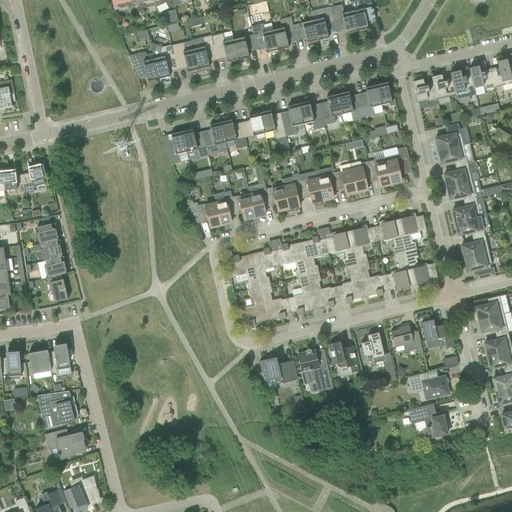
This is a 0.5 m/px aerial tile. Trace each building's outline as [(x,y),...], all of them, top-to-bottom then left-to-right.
[(138,6),(136,0),(111,0),(113,5),(117,4),(118,7),(121,9),(125,8),(127,5),(126,2),(130,1),(131,7),(138,6)] [(363,0),(358,1),(360,9),(352,11),(357,32),(368,29),(366,23),(375,21),(375,22),(376,22),(370,0),(363,0)] [(357,32),(352,11),(344,13),(342,5),(330,8),(332,16),(336,31),(345,28),(346,34),(357,32)] [(332,16),(312,21),(317,41),(328,39),(327,33),(336,31),(332,16)] [(296,40),(293,26),(291,17),(279,20),(281,28),(273,30),(278,51),(289,48),(287,42),(296,40)] [(312,21),(293,26),(296,40),(305,38),(306,44),(317,41),(312,21)] [(278,51),(273,30),(264,32),(262,24),(251,27),(253,35),(256,50),(265,47),(267,53),(278,51)] [(238,60),(233,40),(225,42),(223,34),(211,36),(213,45),(217,59),(226,57),(227,63),(238,60)] [(256,50),(253,35),(233,40),(238,60),(249,58),(247,52),(256,50)] [(183,43),(172,46),(177,69),(186,67),(187,72),(198,70),(193,50),(185,52),(183,43)] [(213,45),(193,50),(198,70),(209,67),(208,61),(217,59),(213,45)] [(177,69),(172,46),(163,48),(159,56),(159,58),(154,59),(159,79),(169,77),(168,71),(177,69)] [(144,53),(143,53),(129,56),(128,53),(127,54),(138,80),(138,79),(138,78),(146,76),(148,82),(159,79),(154,59),(148,61),(146,55),(146,54),(145,53),(144,53)] [(498,69),(489,71),(493,88),(511,84),(506,60),(497,62),(498,69)] [(478,66),(469,69),(470,75),(474,88),(483,86),(483,90),(493,88),(489,71),(480,73),(478,66)] [(474,88),(470,75),(461,77),(460,71),(450,73),(452,80),(456,95),(457,99),(470,96),(475,95),(474,88)] [(456,95),(450,73),(451,80),(443,82),(441,75),(432,78),(437,100),(456,95)] [(438,105),(437,100),(432,78),(431,78),(433,84),(424,86),(422,80),(413,82),(419,110),(438,105)] [(0,107),(4,107),(4,109),(12,107),(11,103),(15,102),(14,93),(12,82),(4,84),(1,87),(2,88),(0,88),(0,107)] [(396,106),(392,88),(391,88),(391,89),(388,90),(387,83),(376,85),(381,106),(389,104),(389,107),(396,106)] [(366,94),(358,96),(363,119),(374,116),(372,108),(381,106),(376,85),(365,88),(366,94)] [(348,92),(337,95),(342,115),(350,113),(352,121),(363,119),(358,96),(349,98),(348,92)] [(342,115),(337,95),(326,97),(327,103),(319,105),(324,125),(335,123),(334,117),(342,115)] [(309,102),(298,104),(303,124),(311,122),(313,131),(325,128),(324,125),(319,105),(310,107),(309,102)] [(303,124),(298,104),(287,107),(289,113),(280,115),(286,137),(297,135),(295,126),(303,124)] [(497,104),(490,106),(492,113),(499,111),(497,104)] [(478,109),(472,110),(472,112),(473,117),(480,116),(478,109)] [(270,111),(259,114),(264,134),(272,132),(274,140),(279,139),(279,141),(278,141),(281,153),(289,151),(286,137),(280,115),(271,117),(270,111)] [(487,114),(485,122),(491,123),(494,113),(487,114)] [(264,134),(259,114),(248,116),(250,122),(241,124),(245,138),(264,134)] [(245,138),(241,124),(233,126),(231,120),(220,123),(225,143),(234,141),(236,149),(247,147),(245,138)] [(225,143),(220,123),(209,125),(211,131),(202,133),(208,156),(219,153),(217,145),(225,143)] [(445,127),(446,130),(447,136),(435,139),(437,151),(463,145),(458,124),(445,127)] [(398,131),(397,125),(385,128),(386,134),(398,131)] [(208,156),(202,133),(194,135),(192,130),(181,132),(186,152),(195,150),(197,159),(208,156)] [(186,152),(181,132),(171,135),(172,142),(169,143),(169,141),(168,142),(170,147),(166,147),(165,146),(164,146),(172,165),(180,163),(178,154),(186,152)] [(467,163),(463,145),(437,151),(440,163),(453,160),(455,166),(467,163)] [(393,150),(375,154),(376,159),(394,154),(393,150)] [(401,154),(384,158),(391,185),(402,182),(399,171),(405,170),(401,154)] [(302,155),(294,157),(296,165),(304,163),(302,155)] [(384,158),(367,162),(371,178),(377,177),(380,187),(391,185),(384,158)] [(286,159),(278,161),(279,168),(288,166),(286,159)] [(362,168),(351,171),(357,193),(368,190),(365,180),(371,178),(367,162),(360,164),(362,168)] [(467,163),(455,166),(456,172),(443,175),(446,187),(471,181),(470,175),(475,173),(477,169),(476,164),(475,162),(467,163)] [(34,191),(33,187),(45,184),(43,177),(44,177),(41,167),(40,165),(28,167),(28,170),(29,174),(22,175),(24,186),(26,194),(34,191)] [(15,170),(2,171),(4,191),(17,190),(16,187),(24,186),(22,175),(16,176),(15,173),(15,170)] [(340,171),(334,173),(337,186),(343,185),(346,195),(357,193),(351,171),(341,173),(340,171)] [(328,177),(317,179),(323,201),(334,198),(331,188),(337,186),(334,173),(327,175),(328,177)] [(306,180),(300,181),(303,194),(309,193),(312,204),(323,201),(317,179),(307,182),(306,180)] [(294,185),(283,187),(289,209),(300,207),(297,196),(303,194),(300,181),(293,183),(294,185)] [(475,195),(471,181),(446,187),(449,199),(462,196),(463,202),(476,199),(479,198),(478,195),(475,195)] [(499,186),(501,194),(511,191),(511,186),(511,184),(499,186)] [(289,209),(283,187),(273,190),(272,188),(266,189),(269,203),(275,201),(278,212),(289,209)] [(260,193),(249,195),(255,217),(266,215),(263,204),(269,203),(266,189),(259,191),(260,193)] [(255,217),(249,195),(239,198),(238,196),(232,198),(235,211),(241,209),(243,220),(255,217)] [(226,201),(215,204),(220,226),(231,223),(229,212),(235,211),(232,198),(225,199),(226,201)] [(476,199),(463,202),(465,208),(452,211),(455,223),(480,217),(476,199)] [(204,204),(198,206),(201,219),(207,218),(209,228),(220,226),(215,204),(205,206),(204,204)] [(405,253),(416,250),(414,242),(412,243),(410,235),(419,233),(419,232),(426,230),(422,216),(416,217),(415,213),(409,215),(409,217),(397,220),(405,253)] [(484,235),(480,217),(455,223),(457,235),(470,232),(472,238),(484,235)] [(405,253),(397,220),(385,223),(384,221),(378,222),(379,226),(373,227),(376,242),(383,240),(383,241),(392,239),(394,247),(392,247),(394,255),(405,253)] [(38,233),(36,233),(38,243),(39,245),(55,241),(59,240),(58,240),(57,239),(58,239),(55,228),(52,229),(51,225),(51,224),(36,228),(36,229),(37,228),(38,233)] [(360,228),(348,231),(356,264),(367,262),(365,254),(364,254),(362,246),(371,244),(370,243),(376,242),(373,227),(367,229),(366,225),(360,226),(360,228)] [(330,238),(324,239),(328,253),(334,252),(334,253),(343,251),(345,259),(343,259),(345,267),(356,264),(348,231),(336,234),(336,232),(329,234),(330,238)] [(484,235),(472,238),(473,244),(460,247),(463,259),(489,253),(484,235)] [(328,253),(324,239),(318,240),(318,237),(311,238),(312,240),(300,243),(308,276),(319,273),(317,265),(315,266),(313,258),(322,256),(322,255),(328,253)] [(37,245),(34,246),(36,251),(40,250),(42,259),(43,262),(41,262),(41,263),(45,262),(45,261),(59,258),(63,257),(63,256),(62,257),(61,255),(62,255),(60,245),(56,246),(55,241),(39,245),(37,245)] [(282,249),(276,251),(279,265),(285,264),(286,265),(294,263),(296,270),(294,271),(296,279),(308,276),(300,243),(287,246),(287,244),(281,245),(282,249)] [(263,252),(251,255),(259,288),(270,285),(268,277),(266,278),(264,270),(273,268),(273,267),(279,265),(276,251),(270,252),(269,248),(263,250),(263,252)] [(416,250),(405,253),(413,286),(425,283),(425,285),(432,283),(431,279),(437,278),(434,263),(427,265),(427,264),(418,266),(416,258),(418,258),(416,250)] [(405,253),(394,255),(395,263),(397,263),(399,271),(390,273),(391,274),(384,275),(388,290),(394,288),(395,292),(401,291),(400,289),(413,286),(405,253)] [(489,253),(463,259),(466,271),(473,269),(474,273),(473,273),(474,280),(494,276),(492,269),(491,269),(490,265),(491,265),(489,253)] [(233,261),(226,263),(230,278),(246,274),(248,282),(246,282),(248,290),(259,288),(251,255),(239,257),(238,256),(232,257),(233,261)] [(46,266),(44,266),(46,276),(47,278),(45,279),(47,279),(50,278),(60,275),(60,276),(68,274),(67,273),(66,273),(66,272),(64,261),(60,262),(59,258),(45,261),(45,262),(46,266)] [(369,270),(367,262),(356,264),(364,297),(376,295),(377,296),(383,295),(382,291),(388,290),(384,275),(378,277),(378,276),(369,278),(367,270),(369,270)] [(356,264),(345,267),(347,275),(349,274),(351,282),(342,284),(342,285),(336,287),(339,301),(345,300),(346,304),(352,302),(352,300),(364,297),(356,264)] [(0,284),(9,283),(7,272),(0,272),(0,284)] [(321,281),(319,273),(308,276),(315,309),(328,306),(328,308),(334,307),(333,303),(339,301),(336,287),(330,288),(330,287),(321,289),(319,282),(321,281)] [(60,275),(50,278),(51,282),(50,283),(52,292),(55,303),(68,299),(63,279),(61,280),(60,276),(60,275)] [(287,299),(291,313),(297,312),(298,315),(304,314),(303,312),(315,309),(308,276),(296,279),(298,287),(300,286),(302,295),(293,297),(287,299)] [(9,283),(0,284),(0,297),(11,296),(9,283)] [(272,293),(270,285),(259,288),(267,321),(279,318),(280,320),(286,318),(285,314),(291,313),(287,299),(281,300),(281,299),(272,301),(270,293),(272,293)] [(259,288),(248,290),(250,298),(252,298),(253,306),(244,308),(245,309),(238,310),(241,325),(248,323),(249,327),(256,325),(255,323),(267,321),(259,288)] [(11,296),(0,297),(0,309),(9,308),(8,296),(11,296)] [(478,320),(503,314),(499,296),(486,299),(488,305),(475,308),(478,320)] [(503,314),(478,320),(481,332),(494,329),(495,335),(508,332),(503,314)] [(454,346),(448,323),(435,327),(433,320),(421,323),(426,341),(437,339),(439,346),(446,347),(446,348),(454,346)] [(423,355),(421,348),(417,332),(417,334),(411,335),(409,325),(399,328),(399,330),(391,332),(394,347),(403,345),(405,352),(414,350),(415,351),(415,352),(416,354),(418,354),(418,356),(423,355)] [(508,332),(495,335),(496,341),(484,344),(486,356),(511,350),(511,349),(511,342),(510,342),(508,332)] [(383,361),(388,382),(396,380),(390,353),(384,354),(379,333),(367,336),(368,341),(360,343),(364,357),(372,355),(372,359),(373,359),(374,363),(383,361)] [(359,371),(354,350),(347,351),(346,349),(342,350),(340,342),(328,345),(333,364),(336,363),(336,366),(340,368),(345,367),(346,367),(345,365),(349,364),(351,373),(359,371)] [(48,353),(47,353),(50,370),(51,374),(55,373),(58,373),(58,376),(71,374),(66,344),(56,345),(53,346),(54,352),(48,353)] [(306,352),(297,354),(302,372),(301,373),(304,385),(311,384),(309,387),(310,392),(314,394),(332,389),(324,353),(323,353),(316,355),(315,352),(314,350),(311,351),(311,350),(309,349),(306,350),(305,352),(306,352)] [(37,352),(27,354),(28,354),(31,374),(33,374),(49,371),(50,370),(47,353),(47,350),(38,352),(38,351),(37,351),(37,352)] [(511,350),(486,356),(489,368),(502,365),(504,371),(511,368),(511,350)] [(0,359),(0,358),(0,363),(1,377),(1,375),(7,375),(8,377),(21,376),(19,351),(6,353),(6,358),(0,359)] [(264,373),(266,382),(274,380),(275,385),(282,383),(283,383),(297,380),(296,373),(290,375),(287,362),(278,364),(276,357),(259,361),(262,374),(264,373)] [(444,368),(458,365),(456,357),(442,360),(444,368)] [(511,368),(504,371),(505,377),(492,380),(495,392),(511,387),(511,368)] [(428,380),(426,373),(407,378),(411,393),(424,390),(425,398),(435,396),(436,397),(449,394),(446,384),(444,384),(443,377),(428,380)] [(33,385),(29,390),(36,394),(40,389),(33,385)] [(511,387),(495,392),(498,404),(511,401),(511,405),(511,387)] [(27,388),(13,389),(14,398),(27,397),(27,388)] [(361,401),(364,391),(356,389),(354,400),(361,401)] [(69,392),(69,391),(37,396),(37,397),(39,396),(41,405),(40,405),(42,414),(48,412),(51,427),(74,421),(73,418),(78,416),(75,405),(71,406),(69,398),(71,398),(70,397),(61,400),(59,393),(69,392)] [(14,403),(13,399),(3,401),(5,411),(13,410),(11,404),(14,403)] [(433,405),(408,411),(411,423),(415,423),(417,430),(425,428),(426,428),(426,429),(425,430),(424,432),(424,434),(425,436),(426,437),(428,438),(430,438),(434,437),(441,436),(447,434),(443,416),(436,417),(433,405)] [(511,412),(501,415),(504,428),(510,427),(511,433),(511,432),(511,412)] [(68,436),(66,429),(44,435),(48,449),(57,447),(59,453),(58,453),(58,456),(60,456),(61,460),(72,455),(72,453),(85,450),(82,440),(83,439),(82,433),(68,436)] [(99,501),(94,475),(83,480),(83,481),(77,484),(78,486),(64,491),(70,508),(74,507),(76,511),(77,511),(87,508),(87,507),(86,508),(86,507),(99,501)] [(44,506),(36,509),(35,509),(36,511),(61,511),(58,506),(66,503),(60,489),(48,494),(47,492),(41,494),(41,495),(44,506)] [(29,511),(24,498),(15,501),(19,511),(29,511)]
